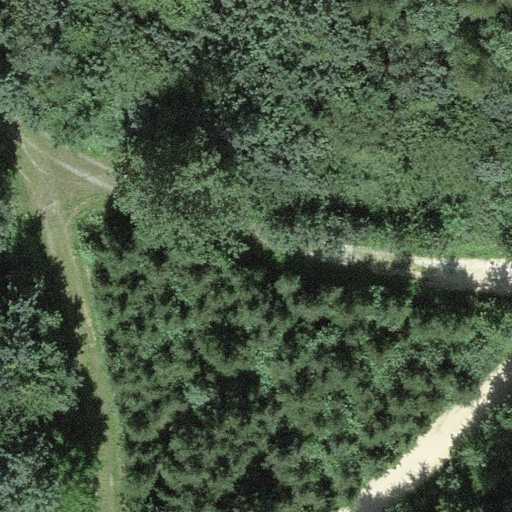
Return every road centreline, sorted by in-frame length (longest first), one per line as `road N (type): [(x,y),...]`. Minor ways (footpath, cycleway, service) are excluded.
road 1 (track): [(25,146),(131,202),(303,252),(511,278)]
road 2 (track): [(0,126),(25,146),(46,230),(72,348),(90,511)]
road 3 (track): [(511,399),(383,511)]
